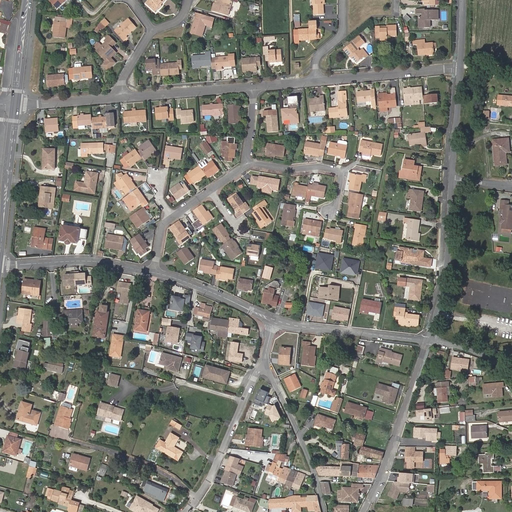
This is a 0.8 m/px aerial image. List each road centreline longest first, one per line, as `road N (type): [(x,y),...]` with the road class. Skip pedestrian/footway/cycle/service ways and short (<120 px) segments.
road 1 (residential): [(363,511),(427,339)]
road 2 (residential): [(427,339),(443,293),(452,179)]
road 3 (secondary): [(0,265),(16,104)]
road 4 (residential): [(325,511),(301,433),(266,364)]
road 5 (residential): [(0,265),(85,258),(155,271)]
road 6 (residential): [(276,320),(427,339)]
road 7 (residential): [(319,79),(460,68)]
road 8 (residential): [(71,439),(131,457),(197,497)]
road 9 (residential): [(119,96),(256,85)]
road 10 (residential): [(247,164),(340,170),(332,213)]
road 11 (residential): [(155,271),(276,320)]
